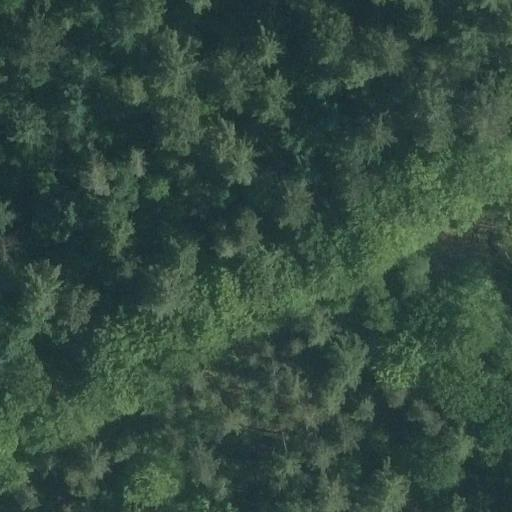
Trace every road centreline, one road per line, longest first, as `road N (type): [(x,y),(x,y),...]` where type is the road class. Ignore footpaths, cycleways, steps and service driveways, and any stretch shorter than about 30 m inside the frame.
road 1 (track): [(0,34),(145,105),(294,205)]
road 2 (track): [(0,373),(294,205)]
road 3 (track): [(294,205),(511,406)]
road 4 (track): [(294,205),(511,82)]
